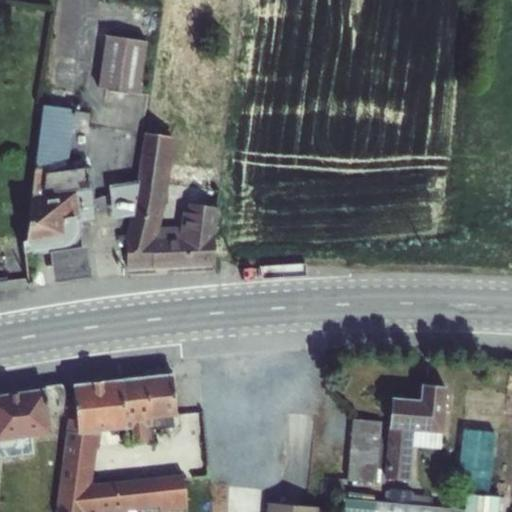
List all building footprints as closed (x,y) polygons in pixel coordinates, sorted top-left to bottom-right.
[(103,34),(95,88),(132,93),(133,90),(139,91),(146,40),(103,34)] [(24,241),(21,241),(22,252),(28,252),(29,256),(48,252),(53,282),(89,277),(85,247),(60,250),(67,248),(71,246),(74,243),(79,235),(79,230),(79,222),(94,220),(90,189),(87,189),(84,169),(47,173),(47,168),(66,165),(73,112),(91,114),(93,95),(49,88),(47,106),(41,105),(34,169),(24,241)] [(134,183),(108,187),(113,218),(128,216),(124,269),(214,266),(217,209),(183,203),(178,226),(158,228),(173,138),(142,133),(134,183)] [(171,375),(119,381),(125,428),(125,429),(126,445),(152,442),(152,429),(172,427),(170,417),(176,416),(171,375)] [(258,381),(260,439),(271,438),(269,380),(258,381)] [(58,488),(55,511),(110,511),(185,504),(182,474),(92,484),(100,431),(125,428),(119,381),(72,386),(75,418),(67,419),(58,488)] [(390,398),(383,479),(408,481),(410,447),(438,449),(440,433),(441,433),(445,387),(420,384),(419,400),(390,398)] [(0,458),(32,455),(30,437),(51,434),(64,432),(62,415),(63,388),(63,386),(61,385),(43,386),(44,388),(0,394),(0,458)] [(455,490),(473,492),(487,493),(496,393),(465,390),(455,490)] [(351,420),(346,480),(378,482),(381,443),(378,443),(380,422),(351,420)] [(342,499),(341,511),(463,511),(428,507),(429,495),(410,493),(410,489),(387,487),(385,503),(342,499)] [(463,511),(495,511),(497,495),(487,493),(473,492),(465,491),(463,511)] [(267,502),(265,511),(319,511),(320,506),(267,502)]
